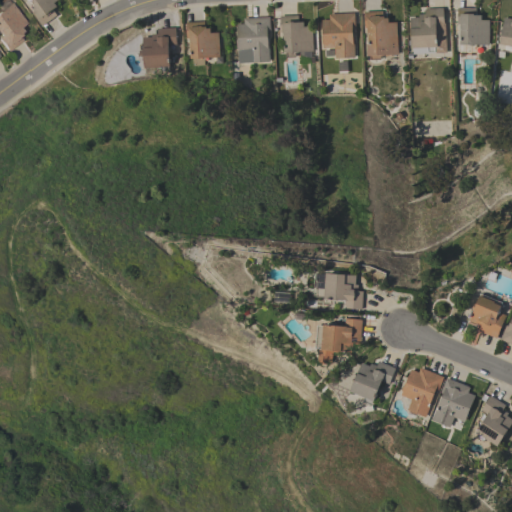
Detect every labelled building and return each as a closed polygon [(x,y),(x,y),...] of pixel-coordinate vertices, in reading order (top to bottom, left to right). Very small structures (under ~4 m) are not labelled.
[(58,0),(54,3),(57,7),(53,10),(56,15),(42,26),(31,12),(33,11),(24,0),(58,0)] [(27,23),(20,28),(23,32),(20,34),(21,35),(20,36),(23,40),(8,51),(0,40),(0,11),(12,3),(27,23)] [(443,8),(444,25),(436,25),(437,47),(436,48),(436,52),(427,52),(427,53),(413,54),(412,49),(411,49),(410,35),(407,35),(406,24),(410,24),(410,18),(419,17),(418,14),(425,14),(425,9),(443,8)] [(489,45),(475,45),(474,46),(470,46),(470,45),(459,44),(460,24),(457,23),(457,8),(476,8),(475,15),(481,15),(481,20),(489,20),(489,45)] [(398,54),(394,54),(394,56),(390,56),(389,55),(384,55),(383,57),(379,57),(380,60),(370,60),(370,56),(367,56),(366,45),(368,45),(367,29),(365,29),(364,12),(382,11),(382,17),(384,17),(384,19),(388,18),(388,23),(396,22),(398,54)] [(354,13),(355,29),(352,29),(353,42),(354,42),(354,58),(335,59),(334,47),(323,48),(323,43),(321,43),(321,36),(322,36),(322,20),(329,20),(329,14),(354,13)] [(313,51),(299,52),(299,53),(295,53),(295,57),(286,57),(286,53),(284,53),(283,30),(280,30),(279,16),(298,15),(298,22),(303,22),(304,27),(312,26),(313,51)] [(249,63),(249,51),(238,52),(236,24),(244,24),(243,18),(269,17),(269,32),(268,32),(269,62),(249,63)] [(511,46),(500,45),(501,37),(500,35),(501,30),(502,28),(504,18),(511,19),(511,46)] [(219,57),(205,58),(205,60),(204,60),(204,65),(193,66),(192,59),(190,59),(189,38),(186,38),(186,22),(204,21),(204,27),(206,27),(206,29),(210,29),(210,33),(218,32),(219,57)] [(175,27),(176,44),(168,44),(169,66),(167,66),(168,71),(159,71),(159,67),(143,67),(143,56),(138,56),(139,50),(143,50),(142,37),(151,37),(151,33),(157,33),(157,28),(175,27)] [(358,291),(362,291),(361,309),(344,308),(345,300),(324,298),(324,295),(315,295),(317,274),(325,274),(325,273),(356,275),(355,284),(358,284),(358,291)] [(496,338),(478,331),(480,325),(469,321),(473,311),(472,308),(474,304),(476,303),(480,294),(501,302),(500,305),(501,306),(498,312),(506,315),(496,338)] [(511,344),(500,339),(505,325),(508,326),(511,314),(511,344)] [(316,324),(344,326),(345,318),(361,320),(360,344),(352,344),(351,352),(339,351),(337,353),(332,352),(331,363),(328,363),(328,364),(321,364),(321,362),(317,362),(319,348),(314,347),(316,324)] [(395,368),(388,384),(381,381),(373,401),(372,400),(370,405),(362,401),(364,397),(362,396),(362,397),(357,395),(349,391),(354,380),(353,379),(354,375),(356,376),(361,363),(369,366),(370,364),(376,366),(378,361),(395,368)] [(443,377),(437,391),(435,390),(429,404),(430,404),(425,417),(415,413),(415,415),(408,412),(408,411),(406,410),(410,400),(398,395),(403,383),(405,384),(411,369),(418,372),(420,367),(443,377)] [(469,387),(467,392),(474,395),(468,411),(469,411),(467,418),(466,417),(464,421),(453,417),(449,427),(431,420),(436,407),(437,407),(443,394),(440,393),(446,378),(469,387)] [(505,405),(502,409),(507,413),(506,415),(511,419),(511,423),(497,446),(476,432),(487,415),(480,410),(490,395),(505,405)]
